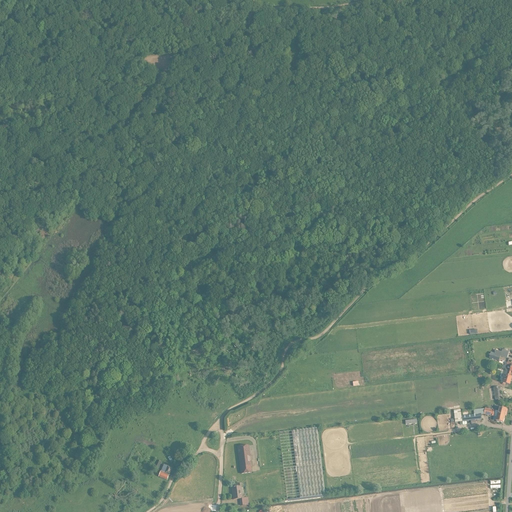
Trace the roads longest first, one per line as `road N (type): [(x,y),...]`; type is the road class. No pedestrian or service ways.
road 1 (unknown): [(464,0),(320,87),(182,100),(114,88),(74,54),(40,0)]
road 2 (track): [(511,173),(407,261),(379,273),(319,334),(287,345),(280,372),(220,419)]
road 3 (track): [(220,419),(144,511)]
